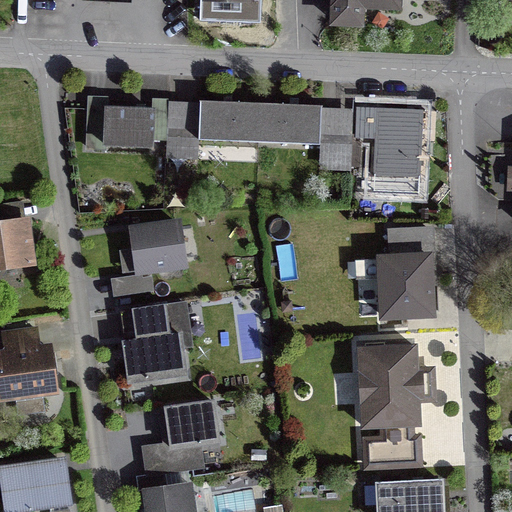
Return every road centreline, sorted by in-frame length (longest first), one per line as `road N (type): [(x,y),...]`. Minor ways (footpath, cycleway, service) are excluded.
road 1 (residential): [(42,53),(107,511)]
road 2 (residential): [(458,72),(480,511)]
road 3 (residential): [(458,72),(42,53)]
